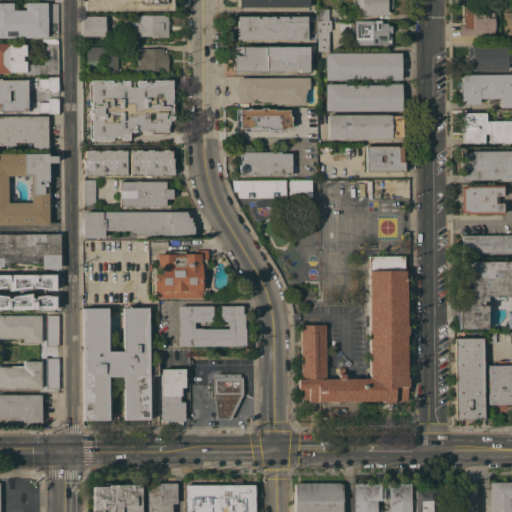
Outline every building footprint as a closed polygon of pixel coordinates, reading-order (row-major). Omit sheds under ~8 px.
[(171,0),(171,10),(85,11),(85,1),(82,1),(82,0),(171,0)] [(391,0),(391,8),(386,8),(386,14),(361,15),(361,11),(356,11),(355,0),(391,0)] [(46,37),(0,37),(0,3),(57,3),(57,34),(46,34),(46,37)] [(463,4),(475,4),(475,11),(481,11),(481,12),(493,12),(493,18),(495,18),(495,26),(493,26),(493,35),(459,35),(459,25),(464,25),(463,4)] [(317,9),(327,9),(328,20),(317,20),(317,9)] [(511,35),(503,35),(503,12),(511,12),(511,9),(511,35)] [(136,20),(136,15),(168,15),(168,38),(151,38),(151,36),(139,36),(139,39),(120,38),(120,22),(127,22),(127,20),(136,20)] [(104,16),(104,36),(81,36),(81,16),(104,16)] [(257,16),(257,18),(261,18),(261,16),(274,16),(274,18),(278,18),(278,16),(287,16),(287,18),(290,18),(290,16),(306,16),(306,40),(288,40),(289,39),(236,39),(235,25),(237,25),(237,16),(257,16)] [(328,20),(328,51),(317,51),(317,20),(328,20)] [(386,44),(354,45),(354,30),(350,30),(350,22),(354,22),(354,20),(380,20),(380,23),(386,23),(386,26),(390,25),(390,42),(386,42),(386,44)] [(57,39),(57,73),(38,73),(38,74),(24,74),(24,72),(10,72),(10,73),(0,73),(0,44),(9,44),(9,45),(25,45),(25,55),(22,55),(22,61),(25,61),(25,64),(38,64),(38,65),(44,65),(43,44),(42,44),(42,39),(57,39)] [(308,46),(307,72),(298,72),(298,69),(232,70),(232,54),(233,54),(233,47),(308,46)] [(506,53),(510,53),(510,63),(506,63),(506,70),(467,71),(466,46),(506,46),(506,53)] [(114,47),(114,56),(117,56),(117,73),(107,73),(106,52),(100,52),(100,59),(99,59),(99,65),(87,65),(87,60),(86,60),(85,47),(114,47)] [(167,71),(151,71),(151,69),(133,69),(133,49),(163,49),(163,50),(167,50),(167,71)] [(400,53),(400,79),(388,79),(388,78),(344,78),(344,80),(324,80),(324,53),(400,53)] [(511,74),(511,107),(499,107),(499,98),(478,98),(478,104),(460,104),(460,74),(511,74)] [(57,77),(57,88),(59,88),(59,90),(57,90),(57,92),(48,93),(47,88),(34,88),(32,88),(32,78),(34,78),(34,77),(57,77)] [(308,77),(308,88),(306,88),(304,95),(304,105),(291,105),(291,104),(283,104),(283,102),(259,101),(259,98),(252,98),(252,101),(251,101),(251,102),(237,102),(237,78),(308,77)] [(0,80),(27,80),(27,111),(1,111),(1,112),(0,112),(0,80)] [(150,132),(128,132),(128,139),(125,139),(125,141),(91,141),(91,138),(89,138),(89,116),(90,116),(90,113),(88,113),(88,110),(90,110),(90,105),(89,105),(89,83),(90,83),(90,80),(103,80),(103,81),(106,80),(121,80),(125,80),(129,80),(129,81),(136,81),(136,80),(140,80),(140,81),(143,80),(144,80),(144,82),(146,82),(149,82),(153,82),(153,80),(157,80),(157,81),(172,80),(172,85),(173,85),(173,92),(172,92),(172,98),(173,98),(173,106),(171,106),(172,108),(172,115),(173,115),(173,118),(172,119),(169,119),(169,133),(162,133),(150,133),(150,132)] [(344,83),(344,85),(388,85),(388,83),(400,83),(400,110),(325,111),(324,84),(344,83)] [(57,98),(58,100),(60,100),(60,102),(58,102),(58,112),(46,113),(46,114),(39,114),(31,114),(31,112),(30,112),(30,103),(31,103),(31,101),(40,101),(40,102),(48,102),(48,98),(57,98)] [(268,129),(268,127),(259,127),(259,129),(248,129),(248,127),(239,127),(239,108),(246,108),(246,107),(250,107),(250,108),(260,108),(260,107),(266,107),(266,108),(273,108),(273,109),(288,109),(288,115),(290,115),(290,119),(289,119),(289,123),(290,123),(290,126),(284,127),(284,128),(268,129)] [(461,142),(461,129),(459,129),(459,124),(461,124),(461,113),(484,113),(484,120),(511,120),(511,142),(487,142),(487,134),(482,134),(482,142),(461,142)] [(389,115),(389,116),(401,116),(401,137),(390,137),(390,139),(385,139),(385,138),(348,138),(348,139),(327,139),(327,115),(389,115)] [(0,145),(0,116),(47,116),(47,149),(32,149),(32,142),(14,142),(14,145),(0,145)] [(402,146),(402,161),(403,161),(403,171),(365,171),(365,146),(374,146),(374,145),(380,145),(380,146),(402,146)] [(88,150),(88,149),(93,149),(93,150),(103,150),(103,149),(109,149),(109,150),(115,150),(115,149),(121,149),(121,150),(126,150),(134,150),(134,149),(140,149),(140,150),(146,149),(152,149),(152,150),(162,150),(162,149),(168,149),(168,150),(171,150),(171,158),(173,158),(173,160),(172,160),(172,168),(173,168),(173,174),(172,174),(172,175),(130,176),(129,155),(125,155),(126,175),(83,175),(82,175),(82,168),(83,168),(83,160),(82,160),(82,158),(85,158),(84,150),(88,150)] [(239,175),(240,151),(280,152),(280,153),(290,153),(290,175),(239,175)] [(471,152),(471,151),(511,151),(511,180),(460,180),(460,152),(471,152)] [(0,153),(45,153),(45,155),(56,155),(56,162),(47,162),(48,181),(46,181),(46,185),(48,185),(48,224),(0,224),(0,153)] [(94,179),(94,205),(83,205),(83,179),(94,179)] [(284,197),(237,197),(237,191),(233,191),(233,179),(237,179),(237,180),(284,180),(284,197)] [(134,181),(134,180),(139,180),(139,181),(165,181),(165,188),(172,188),(172,198),(165,198),(165,206),(139,206),(139,207),(135,207),(135,206),(119,206),(119,181),(134,181)] [(310,180),(310,197),(288,197),(288,180),(310,180)] [(503,185),(503,188),(502,188),(502,196),(496,196),(496,203),(502,203),(502,211),(503,211),(503,214),(464,214),(464,213),(460,213),(460,186),(464,186),(464,185),(503,185)] [(286,247),(271,256),(247,216),(246,217),(239,206),(243,204),(250,214),(261,207),(286,247)] [(185,211),(185,214),(187,214),(187,217),(190,217),(190,222),(191,222),(191,225),(193,225),(193,235),(136,236),(136,232),(131,232),(131,230),(103,230),(103,238),(82,238),(82,212),(185,211)] [(0,234),(59,234),(59,257),(60,257),(60,263),(59,263),(59,269),(42,269),(42,263),(9,263),(9,266),(0,266),(0,234)] [(511,235),(511,252),(461,253),(461,235),(511,235)] [(157,254),(173,253),(173,251),(183,251),(183,254),(200,253),(200,250),(207,250),(207,259),(206,259),(206,273),(201,273),(201,290),(201,297),(156,298),(156,291),(154,291),(154,272),(157,272),(157,254)] [(324,339),(329,339),(329,353),(324,353),(325,374),(338,374),(338,368),(344,368),(344,375),(358,375),(358,378),(369,378),(368,333),(363,333),(363,328),(369,327),(368,256),(403,255),(403,270),(404,270),(405,277),(406,325),(407,325),(407,334),(405,334),(406,378),(407,378),(407,387),(406,387),(407,401),(393,401),(393,402),(391,402),(391,410),(382,410),(382,400),(308,402),(308,400),(298,400),(297,379),(301,379),(300,325),(324,324),(324,339)] [(486,305),(485,328),(458,328),(458,323),(456,323),(456,303),(463,303),(463,287),(462,287),(462,262),(511,261),(511,328),(507,328),(507,313),(511,312),(511,297),(506,297),(506,295),(496,295),(496,297),(488,297),(488,296),(485,296),(485,301),(482,301),(482,305),(486,305)] [(55,275),(0,273),(0,287),(54,289),(55,275)] [(27,291),(27,301),(21,301),(21,299),(0,299),(0,278),(7,278),(7,279),(26,279),(29,279),(29,285),(23,285),(23,291),(27,291)] [(39,296),(51,297),(51,311),(38,311),(39,296)] [(212,305),(212,321),(203,321),(203,323),(198,323),(198,322),(193,322),(193,328),(201,328),(227,328),(227,321),(220,321),(220,306),(242,305),(242,313),(243,313),(243,328),(244,328),(244,346),(179,346),(178,306),(212,305)] [(107,351),(123,351),(122,308),(127,308),(127,306),(130,306),(130,308),(147,307),(148,362),(156,362),(157,375),(148,375),(148,419),(124,419),(123,376),(107,376),(108,419),(83,419),(82,308),(107,308),(107,351)] [(0,315),(40,315),(40,343),(22,343),(22,338),(0,338),(0,315)] [(45,315),(57,315),(58,345),(45,345),(45,315)] [(495,342),(487,342),(487,332),(495,332),(495,342)] [(454,338),(481,338),(482,419),(472,419),(473,424),(463,425),(463,419),(454,419),(454,338)] [(58,389),(45,389),(45,358),(47,358),(47,355),(51,355),(51,358),(58,358),(58,389)] [(0,366),(22,366),(22,361),(40,361),(40,389),(0,389),(0,366)] [(511,382),(511,386),(510,389),(510,393),(511,393),(511,404),(486,404),(486,393),(487,393),(487,389),(486,387),(486,383),(487,380),(487,365),(510,365),(509,380),(511,382)] [(184,369),(184,387),(180,387),(180,396),(179,396),(179,402),(183,402),(183,421),(161,421),(160,369),(184,369)] [(240,373),(240,377),(242,377),(242,394),(229,419),(214,419),(212,394),(212,377),(214,377),(214,374),(240,373)] [(0,394),(40,394),(41,422),(22,422),(22,417),(0,417),(0,394)] [(339,483),(339,484),(342,484),(342,511),(294,511),(294,503),(293,503),(293,496),(294,496),(294,484),(296,484),(296,482),(339,483)] [(489,511),(489,482),(511,482),(511,511),(489,511)] [(145,511),(145,483),(176,483),(176,503),(171,503),(171,511),(145,511)] [(353,511),(353,483),(409,483),(409,511),(353,511)] [(92,511),(92,487),(106,486),(106,485),(139,484),(139,493),(140,493),(140,511),(92,511)] [(183,511),(183,485),(254,484),(254,511),(183,511)] [(474,511),(414,511),(414,490),(421,490),(421,489),(426,489),(430,489),(431,489),(436,489),(436,511),(452,511),(452,490),(474,490),(474,511)]
